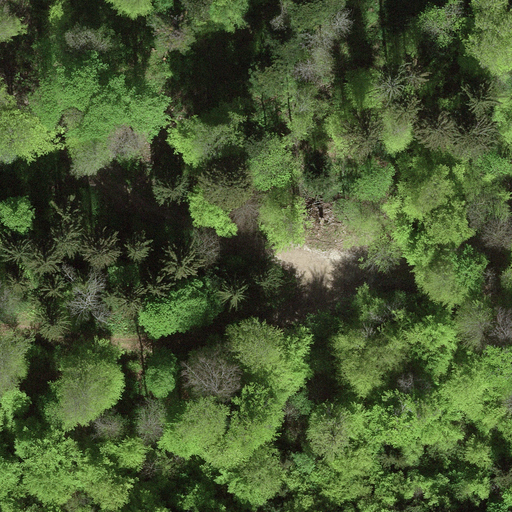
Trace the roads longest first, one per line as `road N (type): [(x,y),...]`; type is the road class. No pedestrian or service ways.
road 1 (track): [(511,236),(331,293),(326,274),(301,252),(233,251),(133,216),(104,198),(63,151),(0,112)]
road 2 (track): [(0,329),(154,342),(273,325),(322,305),(331,293)]
